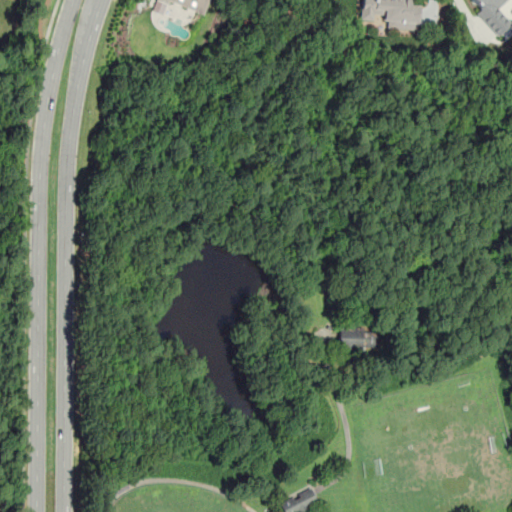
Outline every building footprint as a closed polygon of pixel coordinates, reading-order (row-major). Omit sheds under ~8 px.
[(155,0),(151,11),(162,15),(169,0),(202,15),(208,0),(155,0)] [(387,29),(418,30),(419,2),(403,1),(403,0),(358,0),(358,19),(387,20),(387,29)] [(496,7),(503,0),(468,0),(499,34),(511,23),(496,7)] [(339,348),(376,349),(376,329),(339,328),(339,348)] [(278,502),(282,511),(302,511),(318,505),(310,487),(278,502)]
